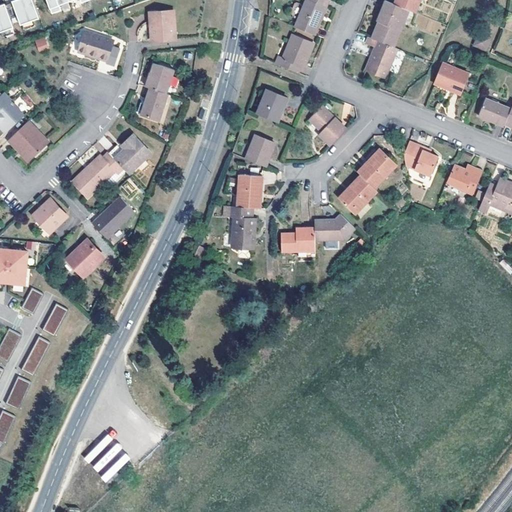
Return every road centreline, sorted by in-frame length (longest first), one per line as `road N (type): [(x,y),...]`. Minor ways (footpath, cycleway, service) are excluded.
road 1 (tertiary): [(40,511),(193,185),(220,109),(243,0)]
road 2 (residential): [(132,42),(119,93),(94,127),(27,186),(0,168)]
road 3 (residential): [(356,0),(332,76),(385,104)]
road 4 (residential): [(385,104),(511,154)]
road 5 (unknown): [(106,362),(183,467)]
road 6 (residential): [(283,172),(326,164),(385,104)]
